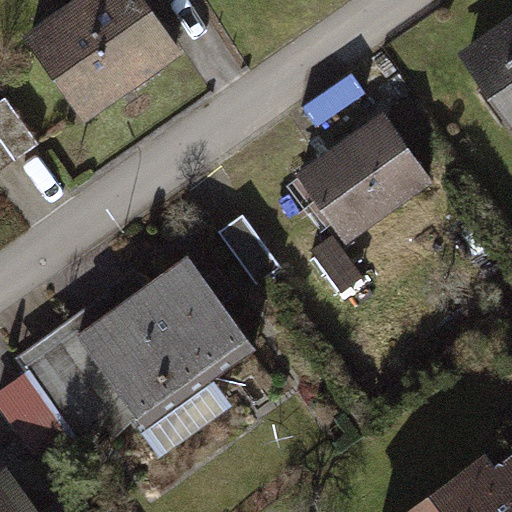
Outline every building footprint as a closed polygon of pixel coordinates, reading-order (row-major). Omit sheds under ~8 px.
[(165,0),(95,0),(43,33),(99,120),(201,54),(165,0)] [(511,23),(468,53),(511,121),(511,23)] [(0,176),(43,144),(10,99),(0,106),(0,176)] [(393,112),(304,172),(352,243),(441,183),(393,112)] [(269,346),(203,255),(89,338),(156,429),(269,346)] [(37,375),(0,398),(0,402),(40,464),(78,439),(37,375)] [(511,511),(511,444),(404,511),(511,511)] [(0,511),(47,511),(19,471),(0,483),(0,511)]
